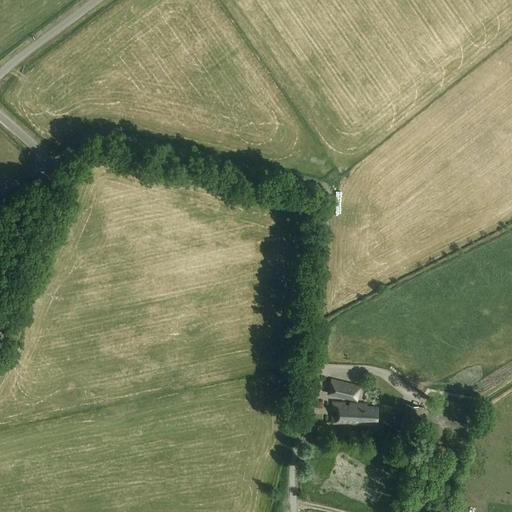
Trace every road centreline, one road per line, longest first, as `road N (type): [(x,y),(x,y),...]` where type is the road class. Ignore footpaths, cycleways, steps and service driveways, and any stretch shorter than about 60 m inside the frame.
road 1 (unclassified): [(0,325),(54,191),(50,165),(0,116)]
road 2 (unclassified): [(294,511),(292,466),(316,319)]
road 3 (unclassified): [(0,73),(96,0)]
